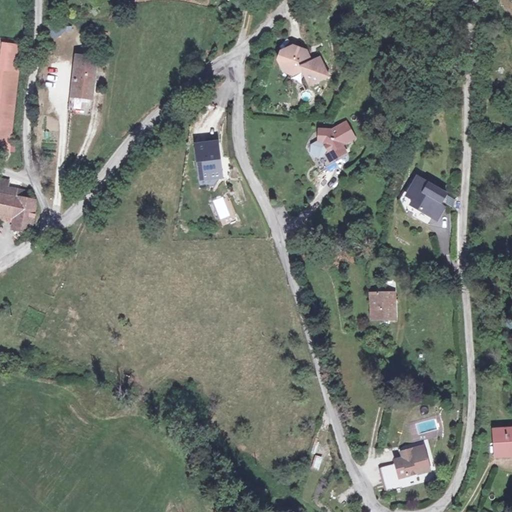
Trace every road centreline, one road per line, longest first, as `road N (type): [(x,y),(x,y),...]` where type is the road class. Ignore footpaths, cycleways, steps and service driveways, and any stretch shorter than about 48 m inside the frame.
road 1 (residential): [(433,511),(455,487),(471,447),(467,192),(480,0)]
road 2 (residential): [(241,51),(243,154),(276,228),(341,441),(375,511)]
road 3 (residential): [(55,231),(183,90),(241,51)]
road 4 (unclassified): [(55,231),(29,169),(26,132),(38,0)]
